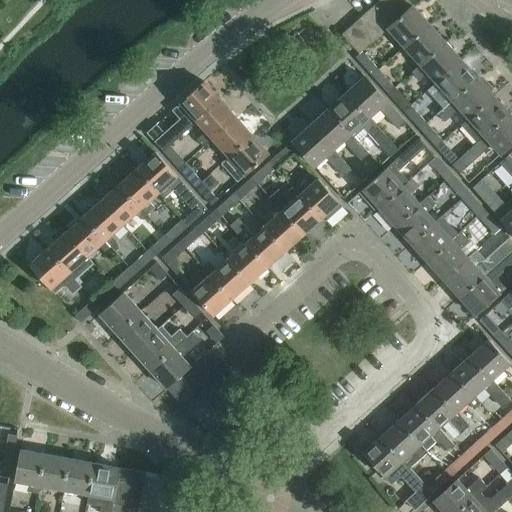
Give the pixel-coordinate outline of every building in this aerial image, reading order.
[(392,0),(381,0),(379,2),(397,22),(405,14),(392,0)] [(408,0),(392,0),(405,14),(414,6),(412,4),(408,0)] [(379,2),(370,10),(387,30),(389,29),(397,22),(379,2)] [(397,22),(389,29),(405,48),(431,25),(414,6),(405,14),(397,22)] [(370,10),(361,18),(379,38),(387,30),(370,10)] [(361,18),(351,27),(369,47),(379,38),(361,18)] [(431,25),(405,48),(422,66),(447,43),(431,25)] [(351,27),(343,34),(354,47),(360,54),(363,52),(369,47),(351,27)] [(422,66),(415,73),(421,79),(428,73),(438,84),(463,61),(447,43),(422,66)] [(360,54),(356,58),(374,77),(380,71),(363,52),(360,54)] [(438,84),(428,92),(444,110),(479,79),(463,61),(438,84)] [(380,71),(374,77),(390,95),(397,89),(380,71)] [(366,77),(349,93),(371,119),(382,110),(399,129),(407,122),(366,77)] [(444,110),(439,115),(445,122),(460,109),(469,119),(495,96),(494,95),(495,94),(495,92),(489,84),(487,84),(485,86),(479,79),(444,110)] [(181,119),(155,142),(164,152),(171,146),(198,122),(222,101),(206,82),(182,104),(173,111),(181,119)] [(397,89),(390,95),(406,112),(412,106),(397,89)] [(349,93),(331,109),(354,135),(356,138),(360,141),(369,133),(384,149),(392,142),(371,119),(349,93)] [(469,119),(462,126),(478,144),(511,115),(495,96),(469,119)] [(207,132),(197,140),(204,148),(214,140),(238,118),(222,101),(198,122),(207,132)] [(412,106),(406,112),(422,130),(428,124),(412,106)] [(331,109),(313,125),(336,151),(345,143),(352,150),(362,161),(370,154),(360,143),(356,138),(354,135),(331,109)] [(460,160),(454,165),(461,174),(493,146),(501,155),(511,145),(511,115),(478,144),(460,160)] [(238,118),(214,140),(229,157),(230,158),(254,136),(238,118)] [(428,124),(422,130),(438,148),(444,143),(428,124)] [(313,125),(294,142),(318,167),(328,158),(345,178),(353,170),(336,151),(313,125)] [(229,157),(222,163),(233,176),(238,183),(270,154),(254,136),(230,158),(229,157)] [(368,186),(364,190),(370,198),(368,201),(375,209),(379,207),(380,208),(409,182),(399,171),(428,146),(421,138),(368,186)] [(444,143),(438,148),(454,165),(460,160),(444,143)] [(289,145),(271,162),(277,169),(296,152),(289,145)] [(171,146),(164,152),(180,170),(187,164),(175,151),(171,146)] [(156,153),(138,169),(160,194),(165,200),(171,194),(175,191),(193,211),(199,217),(208,210),(178,177),(156,152),(156,153)] [(437,156),(430,163),(446,181),(454,174),(437,156)] [(511,158),(509,156),(500,165),(511,177),(511,178),(511,158)] [(271,162),(253,178),(259,185),(277,169),(271,162)] [(187,164),(180,170),(196,188),(203,182),(187,164)] [(128,178),(120,185),(147,216),(153,211),(148,205),(160,194),(138,169),(136,170),(135,168),(132,168),(126,174),(126,176),(128,178)] [(454,174),(446,181),(462,198),(469,192),(454,174)] [(253,178),(235,194),(241,201),(259,185),(253,178)] [(320,179),(301,196),(323,220),(329,214),(331,216),(333,216),(344,207),(341,204),(320,179)] [(409,182),(380,208),(396,226),(421,204),(412,194),(420,187),(412,179),(409,182)] [(484,180),(474,188),(511,230),(511,198),(507,203),(504,203),(484,180)] [(203,182),(196,188),(212,206),(219,199),(203,182)] [(120,185),(102,201),(124,226),(137,215),(142,221),(147,216),(120,185)] [(280,191),(271,199),(283,212),(305,236),(323,220),(301,196),(294,188),(284,197),(280,191)] [(469,192),(462,198),(478,216),(486,210),(469,192)] [(235,194),(223,205),(229,211),(241,201),(235,194)] [(421,204),(396,226),(412,244),(437,221),(428,212),(437,204),(430,196),(421,204)] [(102,201),(84,217),(112,248),(117,243),(112,237),(124,226),(102,201)] [(217,210),(199,226),(205,233),(222,217),(223,217),(217,210)] [(486,210),(478,216),(494,234),(502,228),(486,210)] [(193,211),(183,220),(189,226),(199,217),(193,211)] [(283,212),(265,228),(287,252),(305,236),(283,212)] [(437,221),(412,244),(428,262),(458,234),(442,216),(437,221)] [(84,217),(67,233),(89,258),(101,247),(106,253),(112,248),(84,217)] [(239,219),(231,225),(248,244),(269,268),(287,252),(265,228),(255,237),(239,219)] [(183,220),(165,236),(171,242),(189,226),(183,220)] [(199,226),(181,242),(187,248),(205,233),(199,226)] [(458,234),(428,262),(444,279),(469,257),(479,248),(472,240),(471,241),(462,232),(461,232),(458,234)] [(67,233),(49,249),(76,280),(94,264),(89,258),(67,233)] [(165,236),(148,252),(154,258),(171,242),(165,236)] [(510,252),(511,250),(511,239),(510,237),(498,247),(506,256),(510,252)] [(181,242),(162,259),(168,265),(187,285),(190,282),(177,268),(177,258),(187,248),(181,242)] [(248,244),(230,260),(251,284),(269,268),(248,244)] [(49,249),(30,266),(52,290),(56,295),(64,288),(68,288),(74,295),(83,287),(76,280),(49,249)] [(485,275),(460,298),(476,315),(501,293),(506,289),(500,281),(500,276),(511,265),(511,250),(510,252),(485,275)] [(148,252),(130,268),(136,274),(154,258),(148,252)] [(469,257),(444,279),(460,298),(485,275),(469,257)] [(210,262),(204,267),(211,276),(212,276),(234,300),(251,284),(230,260),(217,271),(210,262)] [(158,263),(150,270),(161,281),(169,275),(158,263)] [(130,268),(112,283),(118,290),(136,274),(130,268)] [(211,276),(194,292),(215,317),(234,300),(212,276),(211,276)] [(112,283),(94,299),(100,306),(118,290),(112,283)] [(181,288),(173,295),(185,308),(193,301),(181,288)] [(511,292),(508,296),(502,301),(510,310),(511,308),(511,292)] [(125,293),(101,315),(118,333),(142,312),(125,293)] [(94,299),(75,316),(82,323),(97,309),(100,306),(94,299)] [(193,301),(185,308),(195,319),(203,312),(193,301)] [(142,312),(118,333),(135,352),(159,331),(158,330),(142,312)] [(487,315),(480,321),(497,339),(503,333),(487,315)] [(214,325),(207,332),(217,344),(225,337),(214,325)] [(159,331),(135,352),(151,370),(175,349),(176,350),(183,343),(189,338),(188,336),(181,329),(172,336),(162,326),(158,330),(159,331)] [(175,349),(151,370),(168,389),(169,389),(178,381),(187,374),(193,368),(183,357),(201,340),(193,331),(188,336),(189,338),(183,343),(176,350),(175,349)] [(511,342),(503,333),(497,339),(511,355),(511,342)] [(490,341),(471,357),(493,381),(511,364),(490,341)] [(214,349),(205,357),(222,376),(231,368),(214,349)] [(205,357),(196,365),(213,384),(222,376),(205,357)] [(471,357),(453,373),(475,397),(485,388),(498,402),(503,407),(511,401),(493,381),(471,357)] [(193,368),(187,374),(204,393),(213,384),(196,365),(193,368)] [(453,373),(436,389),(457,413),(458,412),(469,403),(475,410),(481,404),(475,397),(453,373)] [(187,374),(178,381),(195,400),(204,393),(187,374)] [(178,381),(169,389),(186,409),(195,400),(178,381)] [(436,389),(418,406),(439,429),(440,429),(450,420),(461,433),(470,426),(458,412),(457,413),(436,389)] [(408,409),(400,416),(400,419),(402,420),(400,422),(427,451),(427,450),(437,442),(445,451),(454,444),(440,429),(439,429),(418,406),(411,412),(410,410),(408,409)] [(511,410),(498,423),(505,430),(511,423),(511,410)] [(400,422),(382,438),(410,469),(421,459),(429,452),(427,450),(427,451),(400,422)] [(498,423),(480,439),(487,446),(505,430),(498,423)] [(511,430),(496,445),(503,453),(511,444),(511,430)] [(6,452),(6,453),(15,455),(16,450),(18,436),(9,435),(6,452)] [(359,453),(359,455),(370,467),(372,467),(374,465),(391,485),(399,478),(402,478),(415,493),(406,501),(415,511),(433,494),(427,487),(425,485),(410,469),(382,438),(376,444),(374,442),(372,442),(362,451),(359,453)] [(480,439),(462,455),(469,462),(487,446),(480,439)] [(492,449),(484,456),(500,473),(507,467),(492,449)] [(22,450),(16,481),(31,484),(29,492),(40,494),(41,486),(47,455),(22,450)] [(6,453),(2,471),(11,472),(15,455),(6,453)] [(47,455),(41,486),(65,491),(71,459),(47,455)] [(462,455),(445,471),(451,478),(469,462),(462,455)] [(71,459),(65,491),(90,495),(96,464),(71,459)] [(96,464),(90,495),(104,498),(101,509),(113,511),(114,504),(116,492),(119,480),(121,469),(120,469),(96,464)] [(121,469),(119,480),(144,485),(147,474),(121,469)] [(427,486),(427,487),(433,494),(451,478),(445,471),(427,486)] [(457,480),(434,502),(443,511),(458,511),(481,492),(488,486),(480,478),(466,490),(457,480)] [(119,480),(116,492),(142,496),(144,485),(119,480)] [(481,492),(458,511),(495,511),(502,506),(511,496),(511,480),(493,497),(485,497),(481,492)] [(0,483),(0,502),(6,503),(9,485),(0,483)] [(116,492),(114,504),(140,509),(142,496),(116,492)]
